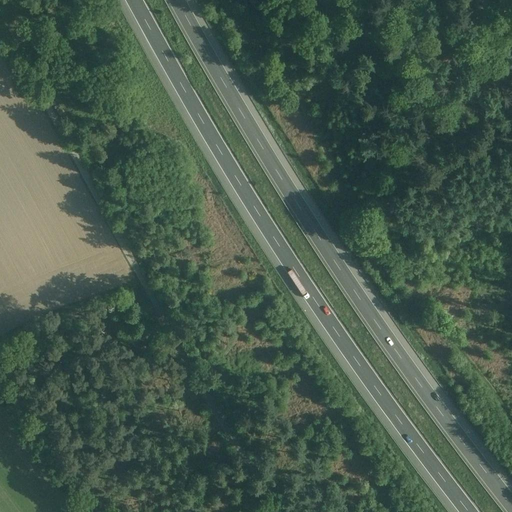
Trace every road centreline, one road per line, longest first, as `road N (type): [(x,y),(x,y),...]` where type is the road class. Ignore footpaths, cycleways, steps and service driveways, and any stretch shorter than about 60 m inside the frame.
road 1 (motorway): [(511,507),(384,341),(171,0)]
road 2 (motorway): [(129,0),(249,212),(348,365),(458,511)]
road 3 (residential): [(283,511),(216,415),(61,127),(0,45)]
